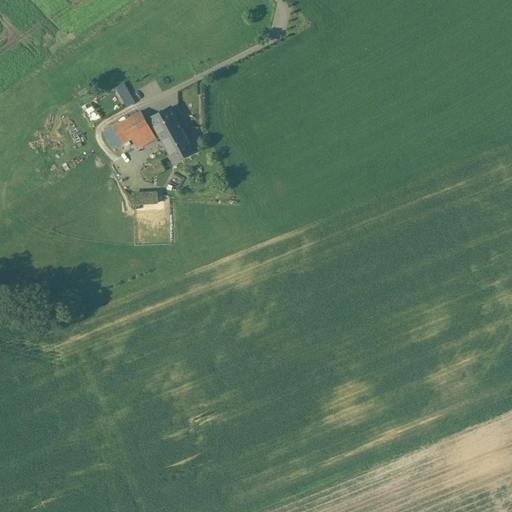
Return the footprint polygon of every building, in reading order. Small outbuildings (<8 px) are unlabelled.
[(120,85),(130,106),(138,102),(128,81),(120,85)] [(193,150),(170,108),(150,118),(174,161),(193,150)] [(140,111),(112,126),(122,144),(131,139),(137,149),(155,138),(140,111)] [(122,144),(112,126),(103,131),(113,149),(122,144)] [(165,160),(145,169),(150,179),(170,170),(165,160)] [(132,194),(132,207),(157,206),(157,194),(132,194)]
